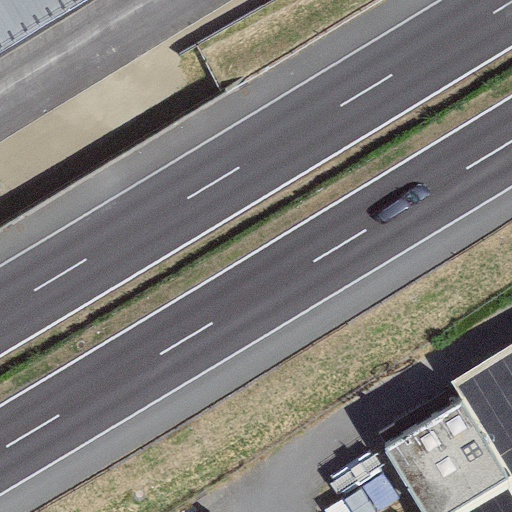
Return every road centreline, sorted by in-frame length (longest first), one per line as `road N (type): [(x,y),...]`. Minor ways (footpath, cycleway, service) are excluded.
road 1 (motorway): [(0,452),(511,144)]
road 2 (motorway): [(510,0),(0,308)]
